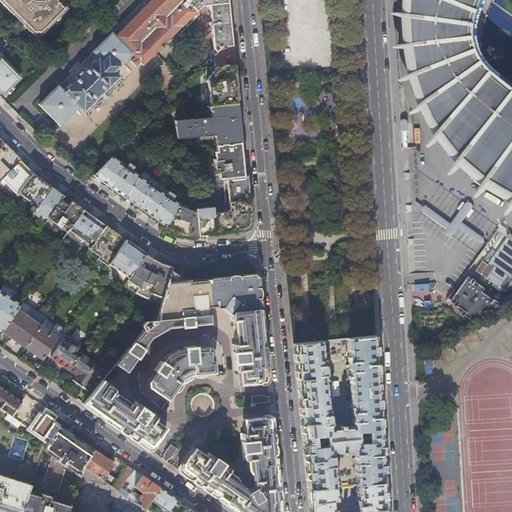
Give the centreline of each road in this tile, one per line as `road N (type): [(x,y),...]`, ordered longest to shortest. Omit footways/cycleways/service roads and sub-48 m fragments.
road 1 (residential): [(404,511),(372,0)]
road 2 (residential): [(0,120),(45,166),(171,249),(268,245)]
road 3 (residential): [(268,245),(293,511)]
road 4 (residential): [(0,361),(214,511)]
road 5 (residential): [(244,0),(268,245)]
